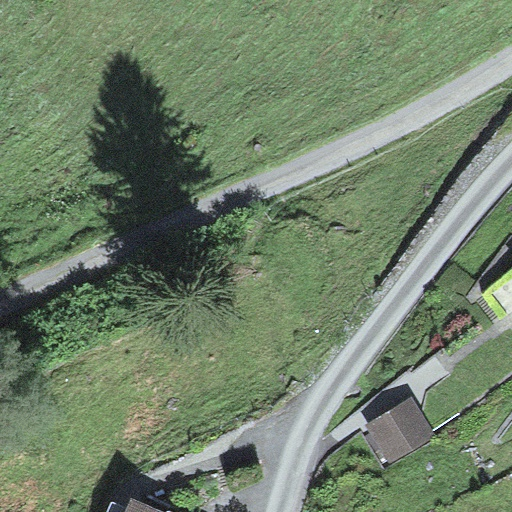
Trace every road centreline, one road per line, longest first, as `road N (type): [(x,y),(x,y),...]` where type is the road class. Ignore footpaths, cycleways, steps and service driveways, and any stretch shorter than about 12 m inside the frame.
road 1 (unclassified): [(0,303),(230,200),(511,55)]
road 2 (track): [(283,511),(301,417),(464,203),(511,154)]
